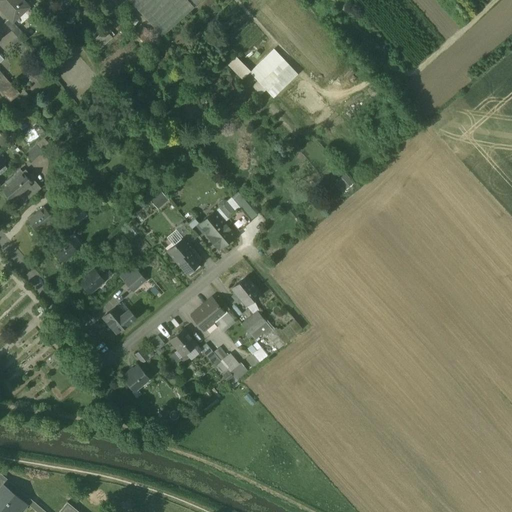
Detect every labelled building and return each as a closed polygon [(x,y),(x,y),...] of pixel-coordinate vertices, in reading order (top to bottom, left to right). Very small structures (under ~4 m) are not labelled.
[(29,7),(22,0),(0,0),(0,7),(10,19),(13,22),(13,21),(29,7)] [(195,7),(187,0),(129,0),(162,37),(195,7)] [(24,33),(13,21),(13,22),(10,19),(5,23),(18,37),(19,38),(24,33)] [(112,37),(105,30),(93,41),(100,48),(112,37)] [(19,38),(18,37),(12,42),(20,51),(26,46),(19,38)] [(266,90),(272,97),(297,72),(272,48),(249,72),(257,80),(252,85),(262,94),(266,90)] [(58,57),(61,64),(72,60),(69,54),(58,57)] [(236,55),(227,63),(242,79),(250,70),(236,55)] [(68,62),(59,71),(67,79),(76,71),(68,62)] [(0,71),(0,90),(11,102),(20,93),(0,71)] [(20,93),(11,102),(16,107),(25,99),(20,93)] [(37,145),(25,154),(32,162),(43,152),(37,145)] [(5,164),(0,168),(0,175),(8,169),(5,164)] [(21,169),(7,181),(10,185),(4,190),(14,202),(19,197),(18,196),(20,195),(24,200),(27,200),(41,188),(35,180),(32,183),(27,176),(30,174),(27,170),(24,173),(21,169)] [(346,188),(353,181),(345,172),(337,180),(346,188)] [(53,187),(44,195),(49,201),(58,193),(53,187)] [(157,209),(168,199),(164,194),(153,204),(157,209)] [(232,196),(227,201),(224,200),(219,204),(220,207),(215,211),(225,222),(230,218),(228,217),(240,207),(232,196)] [(74,200),(62,210),(71,221),(83,210),(74,200)] [(44,207),(29,220),(40,233),(55,220),(44,207)] [(252,220),(240,207),(228,217),(230,218),(240,231),(252,220)] [(225,222),(215,211),(200,223),(207,231),(209,234),(208,235),(219,248),(227,241),(229,243),(237,236),(225,222)] [(200,223),(195,217),(189,223),(199,235),(201,237),(207,231),(200,223)] [(187,221),(177,230),(183,237),(184,237),(189,244),(199,235),(189,223),(187,221)] [(183,237),(168,250),(175,259),(188,248),(196,257),(199,255),(189,244),(184,237),(183,237)] [(67,238),(54,250),(65,262),(68,266),(74,260),(71,256),(78,251),(67,238)] [(188,248),(175,259),(187,273),(194,268),(196,270),(200,266),(198,263),(200,262),(196,257),(188,248)] [(94,268),(80,280),(91,293),(105,281),(105,280),(113,273),(107,267),(99,274),(94,268)] [(128,270),(121,276),(125,281),(132,275),(128,270)] [(139,283),(132,275),(125,281),(132,289),(139,283)] [(247,276),(232,288),(236,293),(234,295),(236,297),(235,298),(237,300),(237,301),(238,302),(242,300),(246,305),(261,293),(247,276)] [(230,309),(219,295),(214,299),(225,312),(225,313),(230,309)] [(213,297),(192,315),(204,330),(225,312),(214,299),(213,297)] [(124,314),(117,305),(104,317),(117,332),(131,321),(130,321),(135,317),(129,309),(124,314)] [(258,311),(242,324),(251,334),(266,321),(258,311)] [(295,319),(281,330),(280,327),(278,329),(276,327),(273,330),(280,338),(284,343),(302,328),(295,319)] [(266,321),(251,334),(255,339),(264,332),(267,335),(273,330),(266,321)] [(183,328),(170,339),(183,355),(189,350),(196,344),(197,344),(183,328)] [(158,335),(149,343),(157,351),(166,344),(158,335)] [(284,343),(280,338),(274,342),(279,348),(284,343)] [(221,361),(207,343),(200,349),(201,349),(207,357),(208,356),(216,366),(221,361)] [(196,344),(189,350),(193,355),(201,349),(200,349),(196,344)] [(268,356),(261,347),(252,354),(259,363),(268,356)] [(148,358),(141,350),(136,354),(143,362),(148,358)] [(149,378),(138,365),(130,371),(129,371),(123,376),(134,390),(149,378)] [(0,474),(0,511),(15,511),(16,511),(17,511),(19,511),(27,503),(31,499),(0,474)] [(164,511),(148,498),(138,511),(164,511)] [(80,511),(68,501),(58,511),(80,511)]
